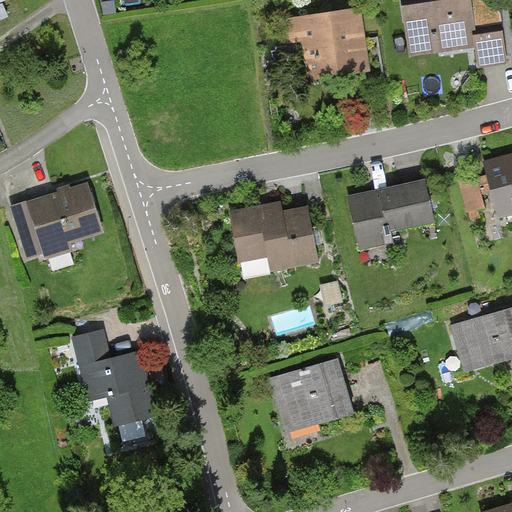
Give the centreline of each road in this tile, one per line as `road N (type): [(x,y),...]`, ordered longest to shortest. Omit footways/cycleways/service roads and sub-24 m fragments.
road 1 (residential): [(138,198),(409,148),(511,119)]
road 2 (residential): [(230,511),(138,198)]
road 3 (residential): [(511,460),(335,511)]
road 4 (residential): [(108,98),(0,165)]
